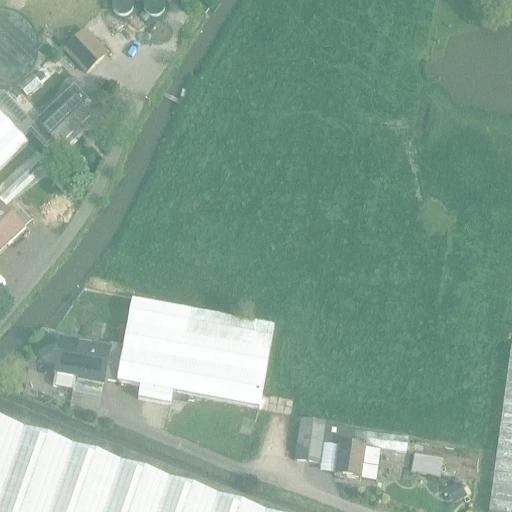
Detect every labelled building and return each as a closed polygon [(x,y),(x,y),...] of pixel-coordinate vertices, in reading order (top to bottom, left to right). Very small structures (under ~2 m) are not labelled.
[(0,0),(0,174),(28,148),(0,117),(0,0)] [(86,77),(107,58),(85,35),(65,54),(86,77)] [(32,77),(19,89),(27,97),(40,85),(32,77)] [(62,153),(94,123),(81,109),(87,104),(73,89),(30,130),(46,147),(51,142),(62,153)] [(37,155),(0,189),(0,207),(3,211),(13,202),(49,168),(37,155)] [(0,207),(0,257),(25,234),(3,211),(0,207)] [(274,327),(132,300),(123,347),(117,384),(140,388),(138,400),(170,406),(171,402),(172,394),(188,397),(259,410),(274,327)] [(116,384),(123,347),(109,345),(108,350),(61,341),(54,374),(55,374),(52,387),(73,391),(76,379),(85,380),(84,383),(101,386),(102,381),(116,384)] [(511,511),(511,348),(510,349),(489,511),(511,511)] [(172,394),(171,402),(187,405),(188,397),(172,394)] [(301,431),(296,462),(319,465),(322,445),(339,448),(334,479),(360,482),(362,467),(376,468),(378,452),(378,451),(362,448),(353,447),(355,433),(325,429),(326,426),(302,422),(301,431)] [(0,511),(256,511),(0,423),(0,511)] [(355,433),(353,447),(362,448),(378,451),(406,455),(408,440),(402,439),(389,437),(367,434),(355,432),(355,433)] [(414,456),(411,473),(439,478),(442,461),(414,456)] [(460,485),(445,493),(452,507),(467,499),(460,485)]
